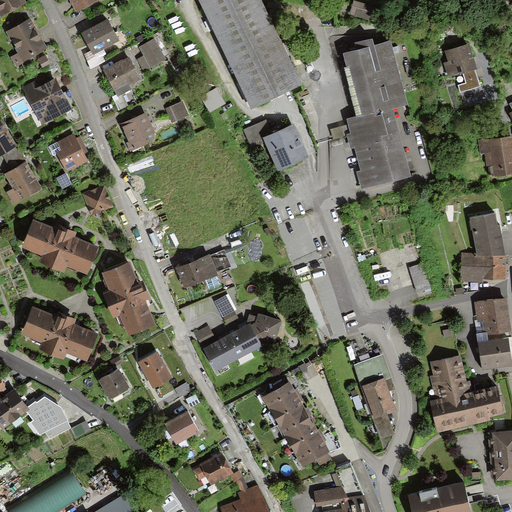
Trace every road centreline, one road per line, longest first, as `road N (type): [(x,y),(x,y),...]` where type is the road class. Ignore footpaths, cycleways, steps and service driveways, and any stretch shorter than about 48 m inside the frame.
road 1 (residential): [(275,511),(190,364),(45,0)]
road 2 (residential): [(195,511),(148,451),(0,348)]
road 3 (residential): [(389,511),(384,471),(404,408),(374,320)]
